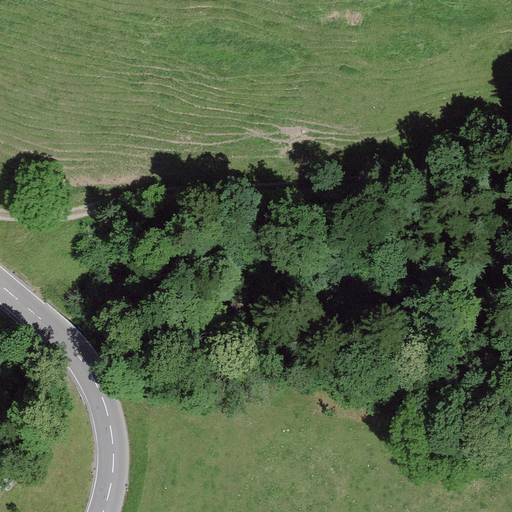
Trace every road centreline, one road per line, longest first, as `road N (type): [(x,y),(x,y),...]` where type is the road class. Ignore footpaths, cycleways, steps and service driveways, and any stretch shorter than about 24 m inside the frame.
road 1 (track): [(0,213),(72,212),(162,188),(351,187),(469,148),(511,121)]
road 2 (tertiary): [(0,284),(76,353),(105,403),(114,460),(103,511)]
